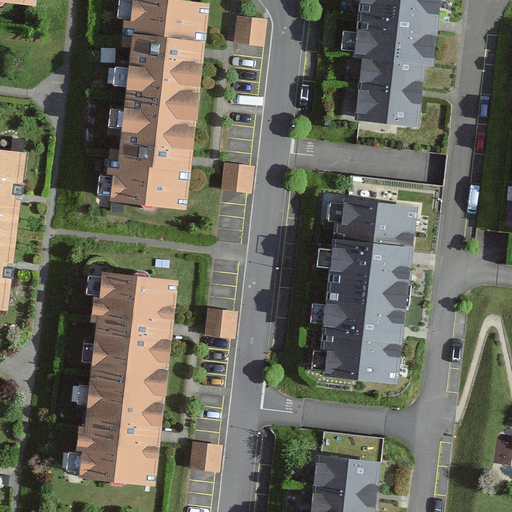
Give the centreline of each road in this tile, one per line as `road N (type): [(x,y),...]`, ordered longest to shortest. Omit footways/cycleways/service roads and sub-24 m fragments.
road 1 (residential): [(429,426),(477,0)]
road 2 (residential): [(277,150),(250,404)]
road 3 (residential): [(250,404),(429,426)]
road 4 (residential): [(277,150),(444,168)]
road 5 (residential): [(276,0),(287,32),(277,150)]
